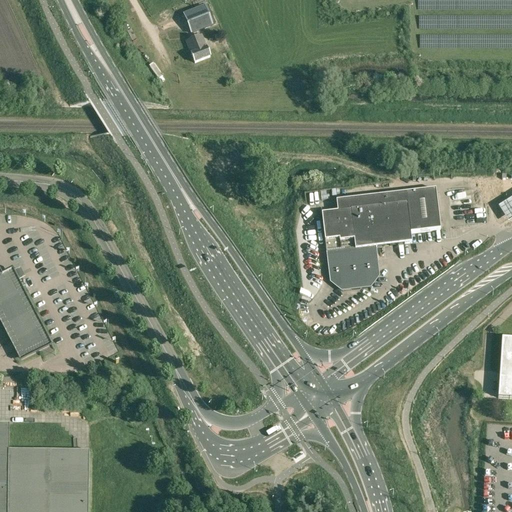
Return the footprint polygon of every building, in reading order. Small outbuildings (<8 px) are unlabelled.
[(179,18),(186,36),(214,25),(207,7),(179,18)] [(186,42),(195,64),(210,58),(201,36),(186,42)] [(493,186),(486,187),(487,197),(494,196),(493,186)] [(330,283),(341,292),(370,289),(379,277),(377,258),(376,248),(411,243),(410,234),(440,230),(435,190),(369,198),(370,208),(350,210),(350,211),(321,214),(326,253),(329,283),(330,283)] [(511,198),(498,207),(508,222),(511,219),(511,198)] [(433,232),(434,240),(444,239),(444,231),(433,232)] [(0,318),(20,358),(48,345),(16,282),(11,284),(7,276),(3,278),(0,272),(0,318)] [(511,339),(502,339),(498,399),(511,399),(511,339)] [(0,511),(88,511),(89,452),(8,451),(9,425),(0,424),(0,511)]
